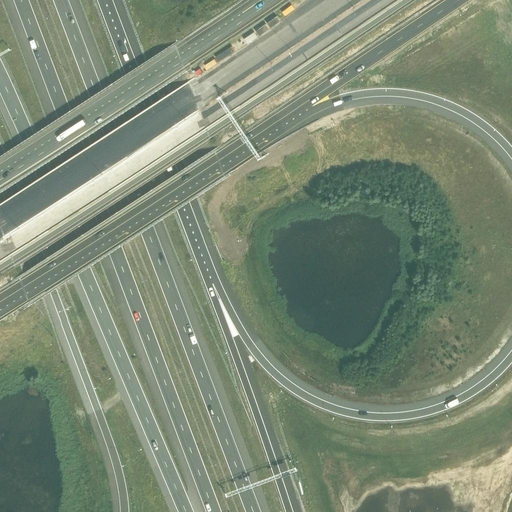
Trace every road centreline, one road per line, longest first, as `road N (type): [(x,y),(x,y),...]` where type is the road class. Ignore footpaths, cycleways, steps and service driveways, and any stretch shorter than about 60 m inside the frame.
road 1 (motorway): [(253,511),(60,0)]
road 2 (motorway): [(20,0),(212,511)]
road 3 (motorway): [(0,76),(186,511)]
road 4 (motorway): [(0,258),(394,0)]
road 5 (motorway): [(337,0),(0,221)]
road 6 (motorway): [(0,152),(116,462),(124,511)]
road 7 (motorway): [(511,355),(470,392),(428,411),(340,411),(266,364),(209,285)]
road 8 (motorway): [(209,285),(101,0)]
road 9 (motorway): [(0,298),(252,135)]
road 10 (motorway): [(252,135),(360,94),(408,94),(467,114),(511,153)]
road 11 (motorway): [(235,29),(0,182)]
road 12 (motorway): [(252,135),(451,0)]
road 13 (motorway): [(289,511),(209,285)]
